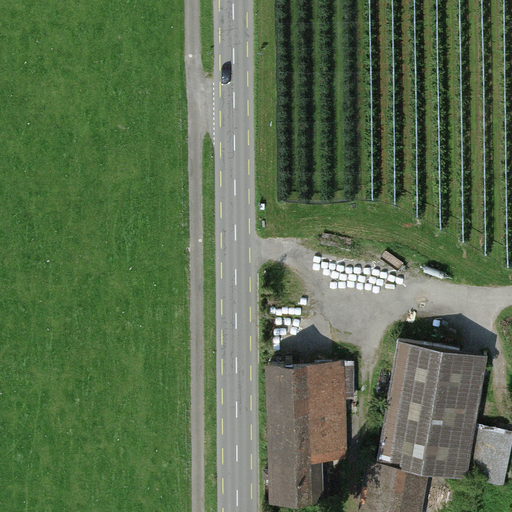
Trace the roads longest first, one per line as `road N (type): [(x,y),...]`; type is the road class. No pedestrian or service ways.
road 1 (secondary): [(239,511),(234,0)]
road 2 (track): [(198,105),(201,511)]
road 3 (track): [(237,254),(329,261),(389,288),(453,299),(511,297)]
